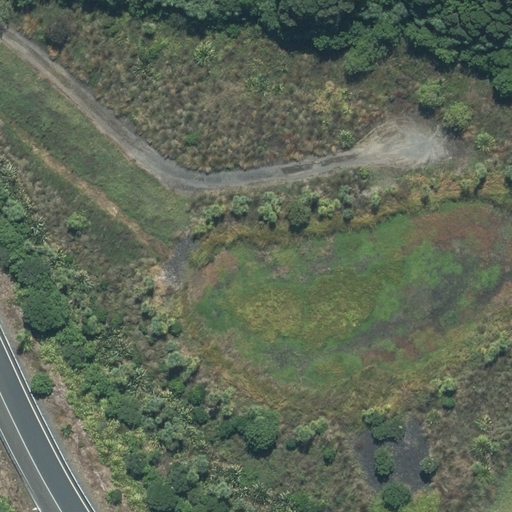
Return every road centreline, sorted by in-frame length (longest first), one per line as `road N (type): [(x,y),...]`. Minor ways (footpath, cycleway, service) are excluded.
road 1 (track): [(405,140),(361,156),(191,182),(137,149),(0,24)]
road 2 (motorway): [(77,511),(0,357)]
